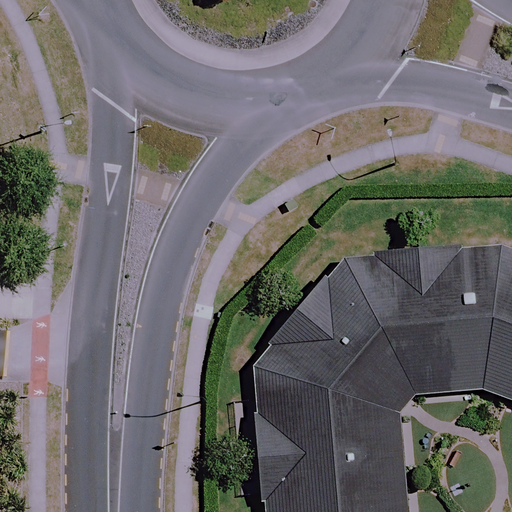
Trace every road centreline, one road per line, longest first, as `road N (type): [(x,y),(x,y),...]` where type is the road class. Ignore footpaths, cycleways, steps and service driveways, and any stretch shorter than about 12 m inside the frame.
road 1 (tertiary): [(111,455),(92,349),(121,71)]
road 2 (tertiary): [(265,116),(173,273),(154,355),(111,455)]
road 3 (secondary): [(511,105),(352,67)]
road 4 (secondary): [(265,116),(213,118),(163,102),(121,71)]
